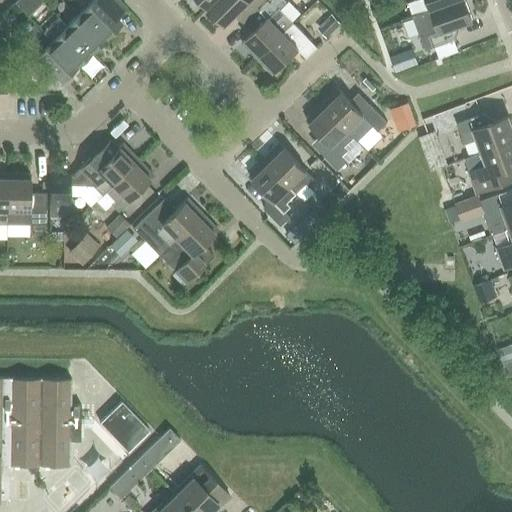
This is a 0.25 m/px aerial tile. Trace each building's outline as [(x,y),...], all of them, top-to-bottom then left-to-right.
[(40,0),(15,0),(14,1),(28,16),(42,2),(40,0)] [(115,0),(92,0),(80,11),(105,37),(120,22),(116,17),(125,9),(115,0)] [(199,0),(208,8),(216,0),(199,0)] [(216,0),(208,8),(225,26),(242,9),(250,18),(267,0),(216,0)] [(267,0),(250,18),(258,26),(241,43),(257,59),(293,23),(278,8),(286,1),(285,0),(267,0)] [(412,17),(424,50),(435,47),(439,58),(457,52),(453,40),(456,39),(451,28),(472,20),(464,0),(458,0),(431,10),(412,17)] [(427,0),(431,10),(458,0),(415,0),(416,0),(427,0)] [(80,11),(66,25),(66,26),(90,51),(105,37),(80,11)] [(331,15),(317,29),(325,38),(340,24),(331,15)] [(58,17),(43,31),(76,65),(90,51),(66,26),(66,25),(58,17)] [(293,23),(257,59),(272,75),(298,50),(306,59),(317,48),(293,23)] [(76,65),(43,31),(28,46),(36,55),(27,63),(47,84),(56,75),(60,80),(76,65)] [(401,54),(390,58),(395,72),(406,68),(401,54)] [(338,89),(322,105),(354,138),(353,138),(357,142),(372,126),(377,132),(387,122),(369,104),(361,113),(338,89)] [(416,124),(407,102),(392,108),(401,130),(416,124)] [(354,138),(322,105),(306,120),(329,144),(320,152),(338,170),(347,161),(342,156),(348,151),(344,147),(353,138),(354,138)] [(482,152),(511,141),(511,128),(508,116),(488,124),(484,113),(456,123),(464,145),(477,140),(481,152),(482,152)] [(419,138),(431,172),(448,165),(435,132),(419,138)] [(49,175),(49,217),(56,217),(56,203),(69,203),(69,185),(92,185),(101,195),(137,159),(122,143),(117,148),(109,139),(72,175),(49,175)] [(511,141),(482,152),(481,152),(477,153),(482,166),(469,171),(477,193),(510,180),(506,169),(511,167),(511,141)] [(264,161),(296,193),(306,184),(309,188),(316,181),(280,145),(264,161)] [(153,175),(137,159),(101,195),(95,200),(104,210),(110,204),(116,211),(153,175)] [(296,193),(264,161),(248,176),(272,200),(263,208),(280,226),(290,217),(285,212),(290,206),(287,203),(296,193)] [(30,174),(7,173),(7,224),(45,224),(45,193),(29,192),(30,174)] [(329,191),(339,201),(348,192),(338,182),(329,191)] [(510,229),(511,227),(511,189),(478,201),(483,214),(486,223),(505,216),(510,228),(510,229)] [(454,204),(460,222),(483,214),(478,201),(476,196),(454,204)] [(159,256),(202,214),(186,198),(166,217),(155,206),(132,228),(159,256)] [(105,228),(115,238),(129,225),(118,214),(105,228)] [(202,214),(159,256),(174,271),(180,265),(192,277),(205,264),(194,253),(217,230),(202,214)] [(284,237),(292,246),(305,234),(296,225),(284,237)] [(497,248),(505,269),(511,266),(511,227),(510,229),(510,228),(505,230),(510,243),(497,248)] [(125,229),(109,245),(119,256),(136,240),(125,229)] [(473,236),(474,240),(489,234),(487,230),(473,236)] [(66,253),(81,266),(99,246),(85,233),(66,253)] [(483,282),(490,299),(497,296),(490,280),(483,282)] [(489,299),(484,284),(475,288),(480,302),(489,299)] [(511,346),(499,352),(503,364),(511,361),(511,346)] [(0,500),(8,500),(9,465),(69,466),(70,441),(79,441),(80,404),(70,404),(71,379),(1,378),(1,377),(0,376),(0,500)] [(149,430),(121,401),(99,422),(127,451),(149,430)] [(154,442),(144,451),(155,463),(165,454),(154,442)] [(174,494),(191,511),(208,511),(217,504),(219,506),(229,496),(199,465),(171,492),(174,495),(174,494)] [(134,483),(123,472),(114,480),(125,492),(134,483)] [(191,511),(174,494),(174,495),(164,504),(162,502),(150,511),(191,511)]
